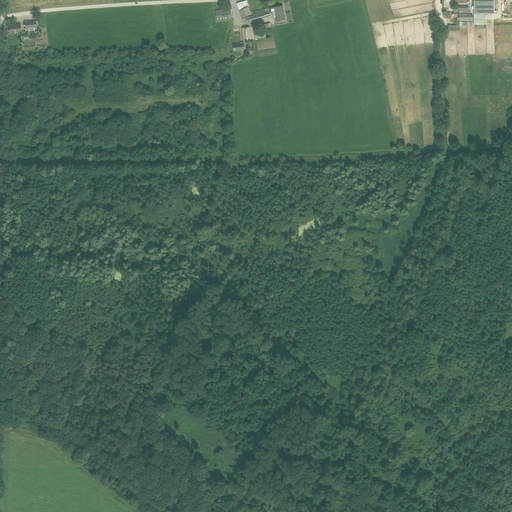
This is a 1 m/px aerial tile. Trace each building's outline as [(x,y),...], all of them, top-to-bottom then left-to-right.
[(241,2),(237,3),(239,10),(242,18),(251,14),(248,7),(245,0),(241,2)] [(473,0),(474,13),(494,14),(493,0),(473,0)] [(468,4),(465,4),(459,4),(459,13),(468,13),(468,4)] [(276,17),(277,21),(285,20),(282,6),(274,7),(275,12),(273,12),(274,18),(276,17)] [(230,9),(215,10),(216,22),(232,20),(230,9)] [(246,22),(270,15),(269,11),(245,17),(246,22)] [(38,21),(35,21),(24,22),(25,29),(28,28),(28,31),(34,31),(34,28),(36,27),(36,28),(39,27),(38,21)] [(19,24),(8,25),(9,33),(10,33),(10,34),(11,35),(13,35),(14,34),(14,32),(20,32),(19,24)] [(241,28),(243,39),(251,38),(250,27),(241,28)] [(265,31),(254,32),(255,39),(266,37),(265,31)]
